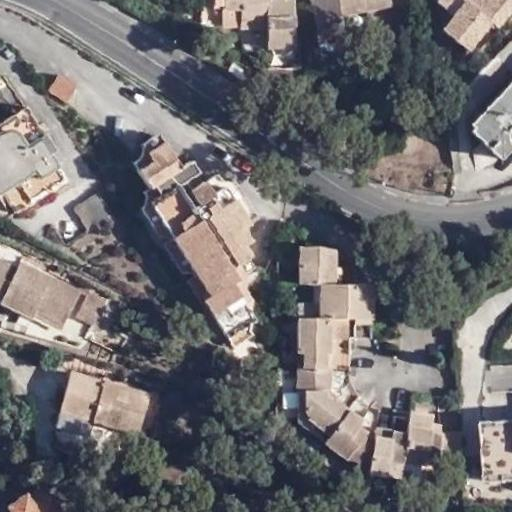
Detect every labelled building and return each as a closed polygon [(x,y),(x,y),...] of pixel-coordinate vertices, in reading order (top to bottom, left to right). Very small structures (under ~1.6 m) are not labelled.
[(209,0),(210,3),(235,2),(235,18),(263,17),(263,40),(289,39),(288,0),(209,0)] [(309,0),(317,31),(344,26),(339,4),(360,0),(309,0)] [(426,0),(421,4),(447,26),(466,6),(473,12),(484,0),(426,0)] [(76,87),(57,74),(47,89),(65,103),(76,87)] [(511,78),(471,125),(499,150),(511,135),(511,78)] [(31,125),(41,118),(20,88),(10,95),(31,125)] [(51,133),(41,118),(31,125),(10,95),(0,100),(0,181),(8,194),(61,162),(45,137),(51,133)] [(189,161),(180,167),(163,141),(145,152),(152,162),(138,170),(149,188),(153,186),(159,195),(150,200),(208,295),(202,299),(229,339),(255,322),(231,285),(255,270),(241,250),(247,245),(240,231),(247,226),(222,189),(212,196),(189,161)] [(96,176),(71,192),(85,215),(110,199),(96,176)] [(322,269),(340,269),(340,238),(321,233),(302,233),(302,270),(322,269)] [(37,293),(63,306),(78,276),(18,244),(14,252),(0,244),(0,276),(2,277),(0,281),(0,284),(32,301),(37,293)] [(78,276),(84,279),(74,299),(92,308),(105,282),(78,268),(75,273),(78,276)] [(376,270),(340,269),(322,269),(322,290),(322,305),(335,305),(351,305),(375,306),(376,270)] [(322,305),(322,290),(302,290),(302,305),(322,305)] [(59,314),(63,306),(37,293),(32,301),(59,314)] [(309,334),(308,352),(334,353),(340,354),(339,333),(334,333),(335,326),(335,305),(322,305),(302,305),(303,334),(309,334)] [(335,305),(335,326),(351,327),(351,311),(351,305),(335,305)] [(66,352),(55,389),(76,395),(134,410),(144,374),(66,352)] [(308,352),(302,352),(303,377),(306,378),(307,399),(311,403),(309,406),(329,424),(352,396),(354,391),(335,378),(334,353),(308,352)] [(76,395),(55,389),(51,402),(71,408),(76,395)] [(329,424),(327,428),(347,444),(362,445),(361,453),(372,455),(377,421),(361,411),(364,405),(352,396),(329,424)] [(511,456),(511,396),(487,397),(486,456),(511,456)] [(409,416),(405,446),(430,448),(431,439),(438,440),(438,446),(463,446),(462,414),(434,416),(434,397),(411,397),(411,403),(409,416)] [(377,421),(372,455),(372,458),(402,462),(405,446),(409,416),(379,413),(377,421)] [(77,474),(68,459),(3,491),(11,508),(7,510),(7,511),(52,511),(60,507),(49,488),(77,474)]
